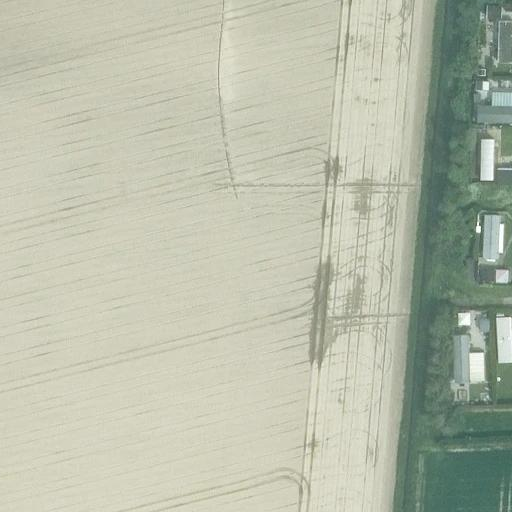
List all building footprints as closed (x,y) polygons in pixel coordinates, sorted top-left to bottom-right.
[(511,22),(499,23),(498,64),(511,64),(511,22)] [(511,113),(484,113),(484,125),(511,125),(511,113)] [(505,159),(505,132),(493,132),(493,159),(505,159)] [(484,225),(482,260),(494,260),(495,248),(499,248),(500,233),(496,233),(496,225),(484,225)] [(511,272),(511,259),(501,260),(501,273),(511,272)] [(511,353),(508,317),(495,318),(497,354),(511,353)] [(456,346),(456,382),(469,382),(469,367),(474,367),(475,347),(470,347),(470,346),(456,346)]
